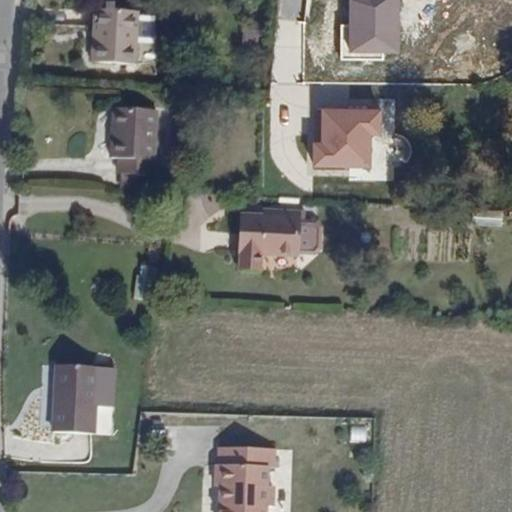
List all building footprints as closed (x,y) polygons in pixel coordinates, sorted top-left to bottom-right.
[(362,0),(362,22),(362,46),(390,46),(412,46),(413,0),(362,0)] [(96,10),(93,61),(135,65),(136,42),(152,43),(155,15),(139,14),(139,13),(114,11),(114,4),(106,3),(106,10),(96,10)] [(362,46),(362,22),(348,21),(347,59),(386,60),(390,58),(390,53),(390,46),(362,46)] [(382,132),(384,106),(320,102),(321,135),(312,136),(313,163),(369,165),(373,136),(382,132)] [(115,110),(114,153),(129,155),(128,171),(161,173),(163,114),(115,110)] [(161,173),(128,171),(127,187),(161,190),(161,173)] [(474,207),(473,224),(501,227),(503,210),(474,207)] [(290,256),(292,219),(235,216),(232,253),(236,252),(235,268),(254,269),(256,253),(290,256)] [(168,265),(149,261),(142,295),(161,299),(168,265)] [(46,430),(86,433),(87,404),(98,405),(102,371),(51,367),(46,430)] [(207,483),(212,484),(212,501),(210,501),(209,511),(256,511),(257,502),(263,501),(264,483),(257,482),(258,466),(264,466),(265,445),(210,444),(210,462),(207,461),(207,483)]
